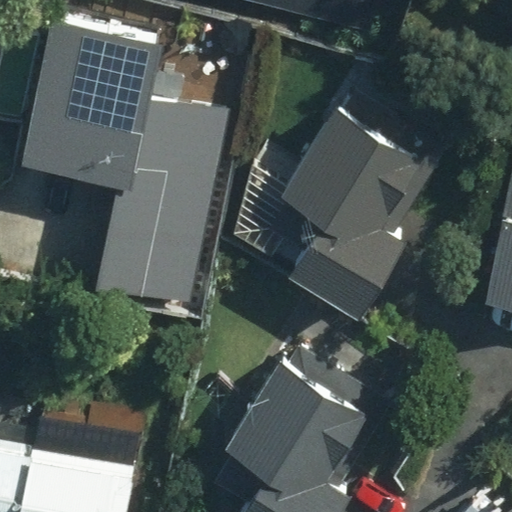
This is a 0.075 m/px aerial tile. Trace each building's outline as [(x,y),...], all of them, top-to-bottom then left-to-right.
[(256,0),(363,26),(369,0),(256,0)] [(511,0),(499,0),(511,13),(511,0)] [(14,157),(111,173),(133,41),(68,31),(61,71),(29,65),(14,157)] [(329,115),(313,104),(257,187),(302,218),(263,275),(334,323),(385,248),(356,228),(391,175),(412,189),(438,151),(347,89),(329,115)] [(207,114),(136,103),(111,257),(183,268),(207,114)] [(511,123),(506,122),(472,302),(511,309),(511,123)] [(361,402),(285,353),(203,477),(232,497),(222,511),(319,511),(332,493),(310,479),(361,402)] [(0,511),(107,511),(114,469),(0,451),(0,511)]
